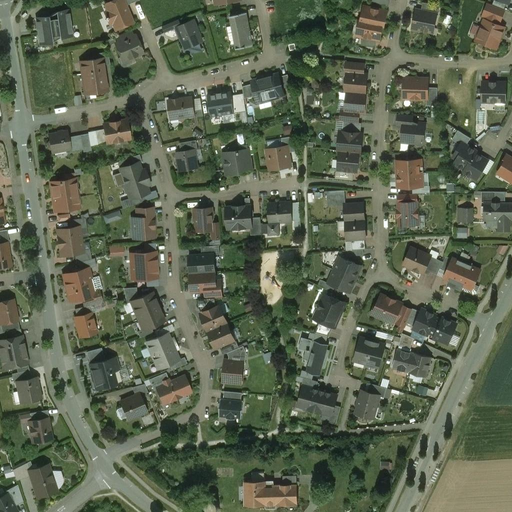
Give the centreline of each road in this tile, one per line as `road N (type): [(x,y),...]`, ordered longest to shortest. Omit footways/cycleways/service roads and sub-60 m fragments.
road 1 (residential): [(168,197),(174,288),(205,369),(203,398),(188,417),(99,459)]
road 2 (residential): [(336,377),(349,326),(381,259),(390,61)]
road 3 (tertiary): [(511,285),(403,511)]
road 4 (tertiary): [(43,278),(59,370),(99,459)]
road 5 (tertiary): [(21,126),(43,278)]
road 6 (residential): [(168,197),(304,184)]
road 7 (tertiary): [(2,1),(21,126)]
road 8 (residential): [(21,126),(140,95)]
road 9 (residential): [(390,61),(511,63)]
